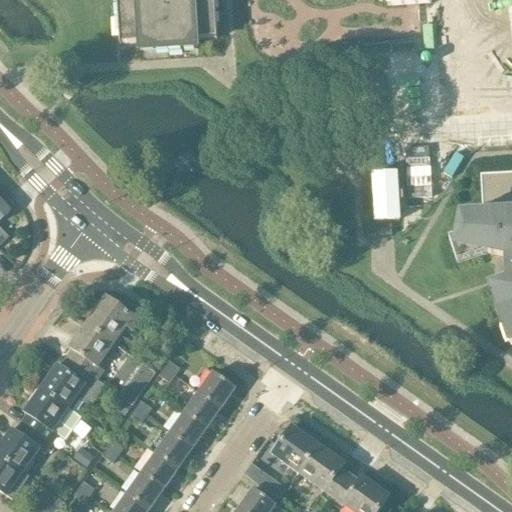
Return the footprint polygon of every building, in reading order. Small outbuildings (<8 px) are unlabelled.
[(116,0),(119,46),(120,46),(121,45),(139,44),(139,52),(151,51),(151,53),(181,51),(181,49),(197,48),(197,41),(197,40),(215,40),(216,40),(214,0),(116,0)] [(511,172),(480,174),(482,216),(461,217),(456,239),(449,240),(457,264),(485,255),(486,254),(504,258),(506,284),(490,289),(508,344),(511,342),(511,172)] [(0,220),(8,212),(0,203),(0,245),(7,238),(0,230),(0,220)] [(86,326),(114,346),(126,329),(132,333),(139,322),(105,299),(86,326)] [(98,369),(114,346),(86,326),(69,350),(71,351),(65,360),(97,382),(104,373),(98,369)] [(152,372),(162,359),(151,351),(141,364),(152,372)] [(104,387),(97,382),(65,360),(59,369),(64,372),(85,387),(77,397),(91,407),(104,387)] [(164,370),(175,378),(180,371),(169,363),(164,370)] [(85,387),(64,372),(59,369),(56,367),(40,391),(68,411),(77,397),(85,387)] [(170,385),(175,378),(164,370),(158,377),(170,385)] [(198,394),(221,410),(235,390),(213,374),(198,394)] [(132,382),(121,398),(132,406),(144,390),(132,382)] [(19,424),(51,446),(58,437),(64,441),(80,419),(68,411),(40,391),(24,414),(26,415),(19,424)] [(206,430),(221,410),(198,394),(184,414),(206,430)] [(122,399),(115,408),(126,416),(132,406),(122,399)] [(135,410),(146,418),(151,411),(140,403),(135,410)] [(141,425),(146,418),(135,410),(130,417),(141,425)] [(192,450),(206,430),(184,414),(170,435),(192,450)] [(44,456),(51,446),(19,424),(13,433),(11,431),(0,447),(0,458),(22,475),(38,452),(44,456)] [(299,475),(318,449),(291,429),(272,456),(299,475)] [(178,471),(192,450),(170,435),(155,455),(178,471)] [(106,450),(117,458),(122,451),(111,443),(106,450)] [(330,503),(349,476),(341,470),(343,467),(318,449),(299,475),(324,492),(321,497),(330,503)] [(112,465),(117,458),(106,450),(101,458),(112,465)] [(74,459),(85,468),(92,459),(80,451),(74,459)] [(163,491),(178,471),(155,455),(141,475),(163,491)] [(0,458),(0,493),(12,502),(28,479),(22,475),(0,458)] [(149,511),(163,491),(141,475),(127,495),(149,511)] [(349,476),(330,503),(341,511),(343,506),(351,511),(378,511),(388,498),(361,479),(359,483),(349,476)] [(78,491),(89,499),(94,491),(83,483),(78,491)] [(238,510),(240,511),(270,511),(275,506),(253,490),(238,510)] [(84,506),(89,499),(78,491),(73,498),(84,506)] [(57,509),(61,503),(49,494),(45,500),(57,509)] [(148,511),(149,511),(127,495),(114,511),(148,511)]
